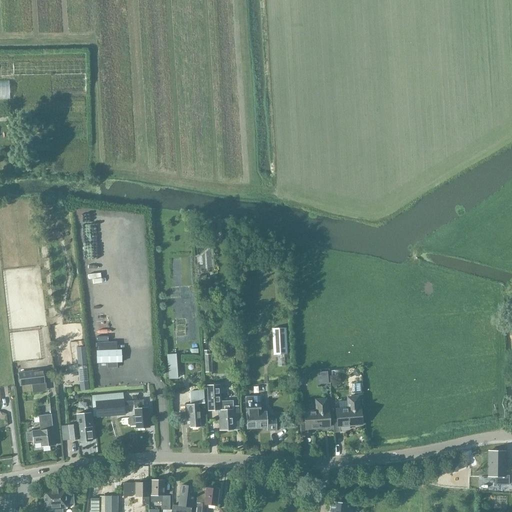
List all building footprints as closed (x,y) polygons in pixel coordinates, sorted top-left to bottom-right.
[(2,62),(2,76),(89,74),(88,60),(2,62)] [(0,79),(0,99),(10,99),(9,80),(0,79)] [(287,354),(286,328),(272,329),(273,355),(287,354)] [(121,350),(97,351),(97,363),(122,362),(121,350)] [(84,353),(76,354),(77,364),(85,363),(84,353)] [(167,367),(168,367),(169,379),(177,378),(176,367),(177,366),(176,353),(167,354),(167,367)] [(88,380),(87,364),(79,365),(80,381),(88,380)] [(19,373),(20,386),(32,384),(36,384),(45,383),(44,370),(19,373)] [(219,410),(220,430),(234,429),(234,427),(240,426),(239,406),(233,406),(233,404),(218,404),(218,390),(214,387),(207,387),(208,411),(219,410)] [(199,404),(204,403),(204,391),(190,392),(191,404),(184,404),(185,412),(187,412),(188,423),(190,423),(190,426),(192,427),(199,426),(200,425),(199,404)] [(254,396),(246,397),(246,401),(247,429),(267,428),(268,431),(276,430),(276,418),(267,418),(267,412),(261,412),(260,402),(254,402),(254,396)] [(333,420),(334,432),(340,431),(339,426),(362,424),(361,410),(359,410),(358,396),(348,397),(349,409),(336,410),(337,419),(333,420)] [(124,399),(96,402),(97,417),(125,415),(124,406),(124,402),(124,399)] [(317,411),(304,412),(305,422),(300,422),(301,434),(308,434),(307,428),(330,427),(329,412),(326,412),(326,399),(316,400),(317,411)] [(124,402),(124,406),(134,405),(135,417),(130,418),(128,419),(129,424),(131,425),(136,425),(136,428),(150,427),(148,407),(144,407),(143,400),(124,402)] [(92,427),(91,418),(91,413),(77,414),(78,424),(69,425),(70,440),(80,439),(80,442),(92,441),(91,427),(92,427)] [(32,432),(26,432),(27,442),(34,441),(34,443),(42,443),(42,447),(55,445),(51,414),(39,416),(40,430),(32,431),(32,432)] [(488,451),(488,476),(495,476),(495,484),(509,484),(509,476),(505,476),(505,451),(488,451)] [(139,482),(123,482),(123,495),(132,495),(132,493),(138,493),(138,496),(141,496),(141,503),(149,503),(148,496),(148,482),(146,482),(146,481),(145,479),(141,479),(139,481),(139,482)] [(163,510),(162,511),(171,511),(172,510),(170,509),(170,495),(164,495),(164,480),(151,480),(151,502),(161,502),(161,510),(163,510)] [(171,511),(191,511),(192,507),(195,487),(181,485),(179,505),(173,504),(171,511)] [(198,504),(196,511),(207,511),(208,505),(217,506),(219,489),(215,488),(214,487),(209,486),(208,487),(207,488),(198,487),(197,504),(198,504)] [(66,504),(74,503),(73,495),(66,495),(66,490),(66,489),(43,491),(44,492),(45,510),(67,508),(66,504)] [(16,496),(3,497),(3,508),(16,507),(16,496)] [(100,511),(117,511),(117,496),(100,496),(100,511)] [(331,501),(329,511),(348,511),(350,503),(331,501)]
